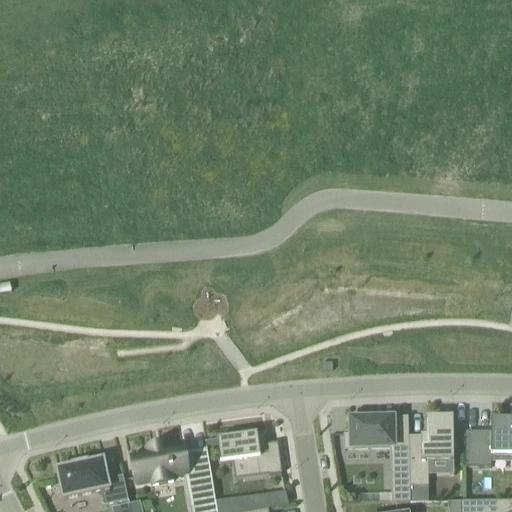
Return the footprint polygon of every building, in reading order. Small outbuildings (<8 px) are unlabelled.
[(344,453),(345,453),(345,451),(392,450),(393,466),(409,465),(409,439),(408,425),(393,426),(393,422),(373,422),(369,422),(369,420),(368,420),(368,422),(351,423),(352,437),(344,437),(344,444),(344,453)] [(426,439),(409,439),(409,465),(410,485),(410,489),(428,489),(428,464),(454,464),(453,420),(449,420),(449,422),(426,422),(426,439)] [(511,421),(491,421),(491,434),(465,434),(465,469),(491,469),(491,457),(511,457),(511,421)] [(278,445),(266,447),(264,435),(210,444),(210,445),(218,444),(221,466),(247,462),(250,477),(269,474),(269,477),(283,475),(278,445)] [(174,480),(185,478),(187,478),(193,508),(214,504),(215,511),(216,511),(207,452),(206,452),(206,454),(185,458),(183,451),(169,454),(168,450),(147,453),(148,458),(134,461),(138,487),(153,484),(154,488),(174,485),(174,480)] [(104,508),(128,503),(123,480),(107,483),(103,464),(87,468),(87,466),(74,469),(74,470),(58,474),(64,502),(101,494),(104,508)] [(391,486),(392,505),(410,504),(410,489),(410,485),(391,486)] [(265,511),(268,511),(266,497),(236,501),(237,511),(265,511)] [(511,511),(511,503),(461,504),(447,504),(449,511),(511,511)]
